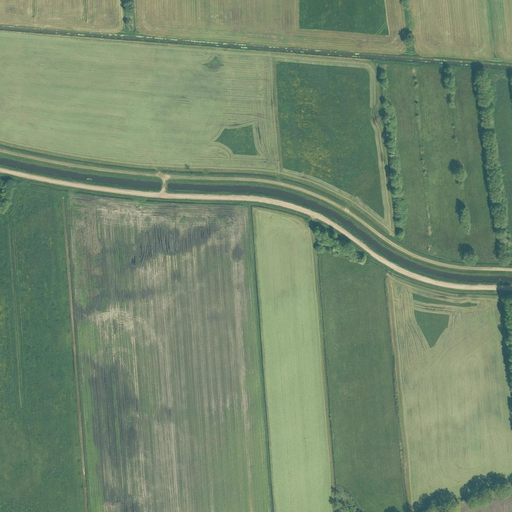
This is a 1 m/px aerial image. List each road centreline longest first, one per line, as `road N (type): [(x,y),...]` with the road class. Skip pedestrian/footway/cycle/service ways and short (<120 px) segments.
road 1 (track): [(163,195),(282,203),(324,219),(409,274),(511,288)]
road 2 (track): [(164,175),(289,185),(334,203),(418,257),(511,269)]
road 3 (track): [(0,149),(164,175)]
road 4 (track): [(0,169),(163,195)]
